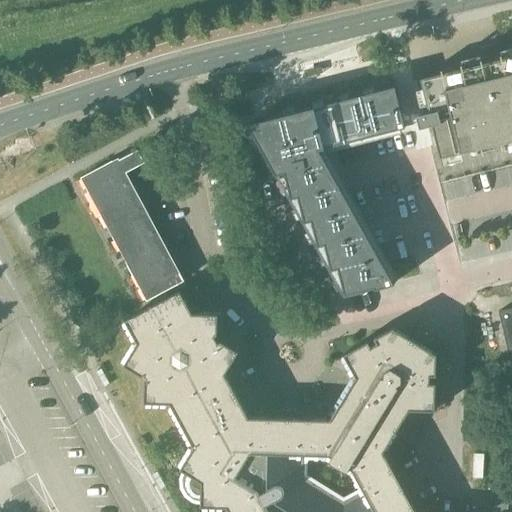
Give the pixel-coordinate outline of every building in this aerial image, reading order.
[(421,115),(419,115),(422,127),(425,126),(435,124),(443,157),(511,139),(511,56),(423,79),(431,112),(421,115)] [(254,116),(246,117),(288,194),(294,193),(348,293),(362,290),(362,288),(374,285),(374,287),(394,282),(325,154),(316,156),(314,146),(408,124),(397,81),(377,86),(378,88),(366,91),(365,89),(351,92),(352,94),(340,97),(339,95),(325,98),(326,100),(314,103),(313,101),(295,104),(296,108),(284,110),(282,109),(265,113),(266,115),(254,118),(254,116)] [(128,173),(146,163),(139,150),(121,160),(120,158),(114,162),(114,161),(83,178),(148,301),(186,281),(128,173)] [(220,343),(216,336),(219,335),(220,314),(194,314),(181,291),(127,320),(140,343),(126,365),(143,376),(146,374),(150,380),(147,382),(146,402),(172,403),(196,447),(182,469),(193,476),(192,480),(192,485),(195,490),(199,493),(202,493),(202,507),(229,507),(231,511),(417,511),(410,497),(406,499),(397,482),(400,480),(385,452),(411,410),(437,411),(438,383),(432,383),(432,376),(438,376),(439,355),(395,328),(376,338),(379,344),(373,347),(370,342),(346,355),(358,378),(337,413),(339,414),(339,413),(341,414),(334,424),(248,421),(243,411),(244,410),(244,411),(246,410),(226,374),(240,352),(223,341),(220,343)] [(511,361),(511,309),(501,312),(511,361)] [(511,511),(511,507),(510,508),(510,501),(509,501),(503,502),(497,505),(494,509),(492,511),(511,511)]
